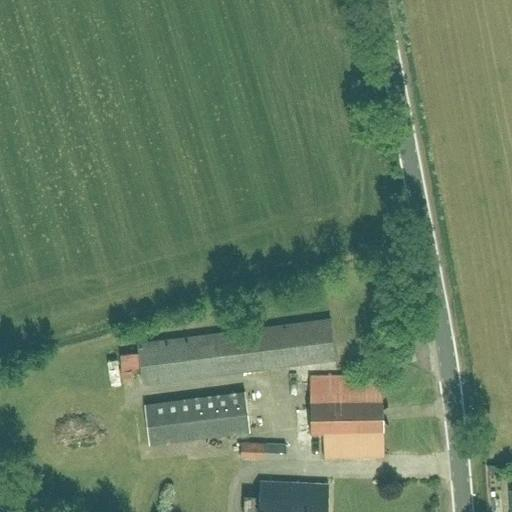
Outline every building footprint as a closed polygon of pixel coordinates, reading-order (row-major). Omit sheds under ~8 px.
[(294,364),(295,364),(335,359),(329,318),(290,323),(290,322),(137,342),(142,384),(294,364)] [(382,374),(308,375),(309,432),(322,432),(323,457),(384,456),(382,374)] [(150,443),(250,430),(245,390),(145,403),(150,443)] [(240,456),(285,457),(284,443),(240,441),(240,456)] [(0,509),(14,506),(14,504),(7,473),(0,474),(0,509)] [(326,511),(328,483),(259,480),(257,511),(326,511)]
